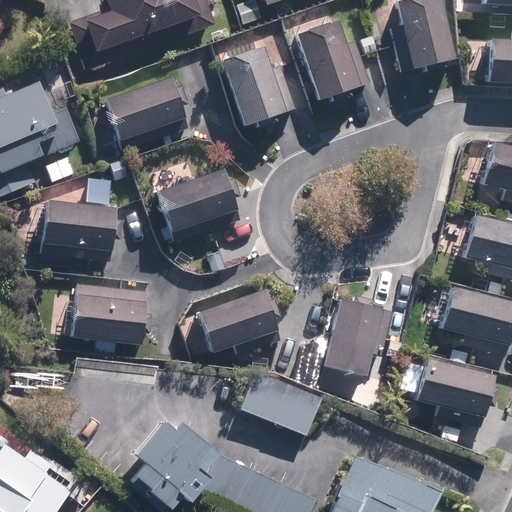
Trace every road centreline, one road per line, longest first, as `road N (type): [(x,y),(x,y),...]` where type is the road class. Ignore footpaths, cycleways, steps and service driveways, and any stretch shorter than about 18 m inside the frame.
road 1 (residential): [(299,252),(276,223),(275,199),(286,177),(309,161),(430,126)]
road 2 (residential): [(430,126),(410,234),(392,245),(299,252)]
